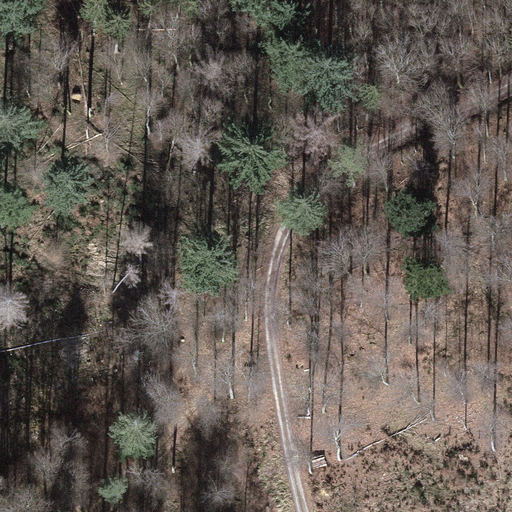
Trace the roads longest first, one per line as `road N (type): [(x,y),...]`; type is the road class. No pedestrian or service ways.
road 1 (track): [(294,201),(268,334),(304,511)]
road 2 (track): [(511,86),(391,133),(294,201)]
